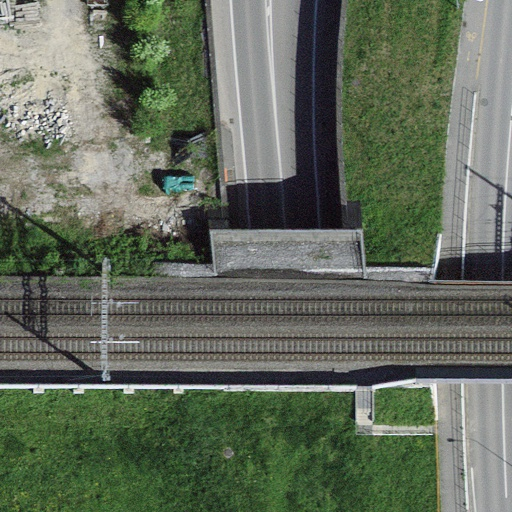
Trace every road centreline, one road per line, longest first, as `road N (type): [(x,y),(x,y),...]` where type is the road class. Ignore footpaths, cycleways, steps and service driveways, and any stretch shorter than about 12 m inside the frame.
road 1 (secondary): [(300,511),(271,0)]
road 2 (residential): [(511,103),(503,173),(501,422),(509,511)]
